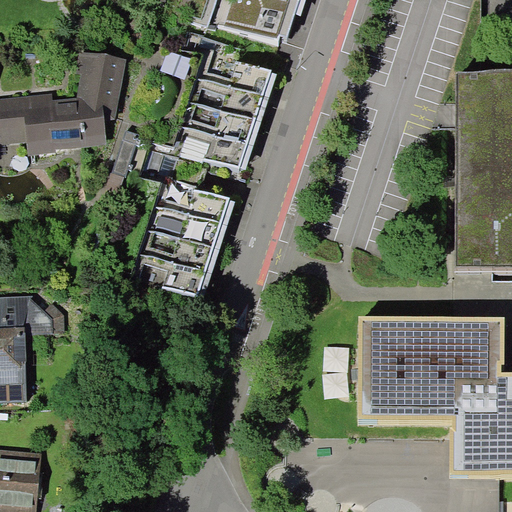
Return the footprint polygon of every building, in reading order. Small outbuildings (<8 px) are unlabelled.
[(299,0),(215,0),(207,27),(216,30),(218,25),(279,42),(281,36),(287,38),(295,13),(299,0)] [(306,0),(299,0),(295,13),(301,15),(306,0)] [(196,75),(263,95),(271,69),(214,52),(217,43),(189,34),(183,51),(202,56),(196,75)] [(192,59),(167,50),(160,71),(185,79),(192,59)] [(126,59),(80,51),(75,73),(81,74),(76,97),(52,99),(52,94),(0,98),(0,144),(27,141),(28,155),(56,153),(56,150),(107,145),(104,120),(115,119),(126,59)] [(511,70),(456,71),(456,273),(511,272),(511,70)] [(263,95),(196,75),(189,99),(256,119),(263,95)] [(256,119),(189,99),(181,123),(248,144),(256,119)] [(152,137),(148,149),(180,158),(182,152),(212,161),(240,170),(248,144),(181,123),(175,144),(152,137)] [(139,134),(125,130),(112,173),(110,172),(105,189),(119,193),(124,177),(126,178),(139,134)] [(180,158),(148,149),(140,176),(161,182),(162,179),(203,192),(212,161),(182,152),(180,158)] [(162,179),(161,182),(155,203),(221,223),(228,200),(203,192),(162,179)] [(155,203),(147,228),(214,248),(221,223),(155,203)] [(206,273),(214,248),(147,228),(139,253),(206,273)] [(206,273),(139,253),(132,278),(198,299),(206,273)] [(0,402),(27,402),(25,334),(53,334),(53,319),(44,311),(32,299),(32,296),(0,296),(0,402)] [(52,303),(44,311),(53,319),(53,334),(64,335),(64,315),(52,303)] [(505,316),(358,316),(358,419),(453,419),(453,426),(449,426),(449,474),(511,473),(511,371),(501,372),(501,364),(504,364),(505,316)] [(36,511),(42,453),(0,449),(0,511),(36,511)]
